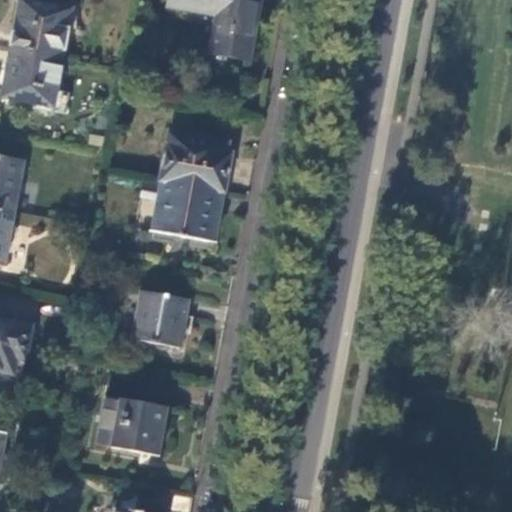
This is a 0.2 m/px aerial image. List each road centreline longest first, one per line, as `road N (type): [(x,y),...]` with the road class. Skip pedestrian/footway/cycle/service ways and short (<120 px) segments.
road 1 (residential): [(300,0),(205,511)]
road 2 (tertiary): [(388,0),(294,511)]
